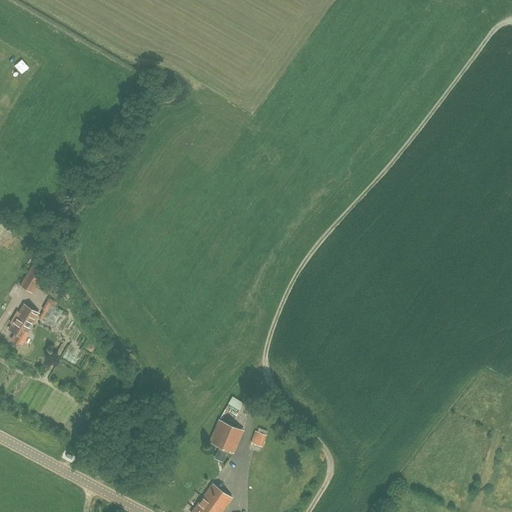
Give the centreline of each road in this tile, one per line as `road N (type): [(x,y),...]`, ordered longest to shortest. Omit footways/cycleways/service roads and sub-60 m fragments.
road 1 (track): [(511,21),(496,28),(322,239),(276,318),(266,376),(327,455),(329,475),(307,511)]
road 2 (tertiary): [(139,511),(0,437)]
